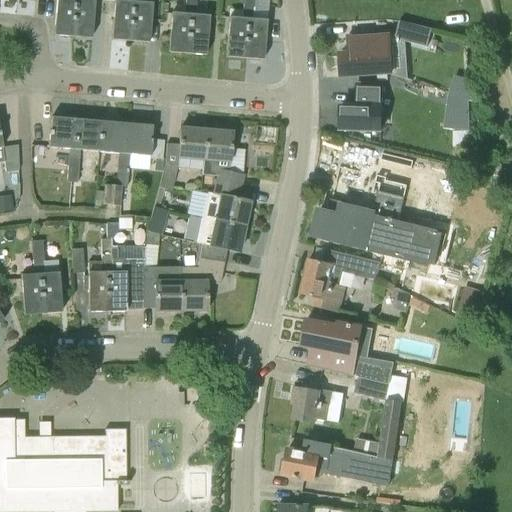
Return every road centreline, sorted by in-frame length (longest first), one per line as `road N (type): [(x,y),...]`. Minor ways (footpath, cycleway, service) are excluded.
road 1 (residential): [(0,84),(42,79),(297,103)]
road 2 (residential): [(0,363),(41,349),(255,351)]
road 3 (residential): [(255,351),(297,103)]
road 4 (residential): [(245,511),(255,351)]
